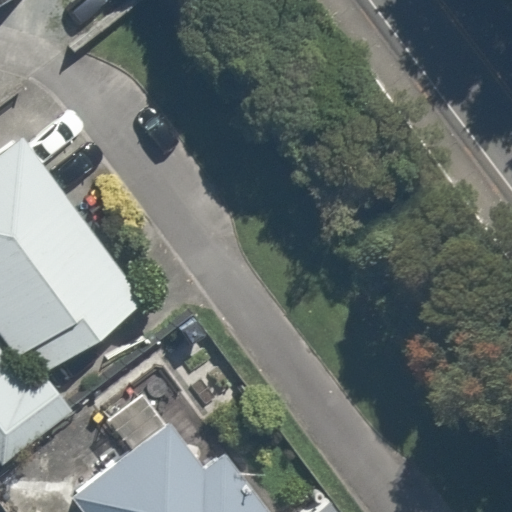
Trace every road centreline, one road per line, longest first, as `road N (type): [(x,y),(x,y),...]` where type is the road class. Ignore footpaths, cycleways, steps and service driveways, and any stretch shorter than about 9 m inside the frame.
road 1 (residential): [(398,511),(100,65)]
road 2 (secondary): [(437,0),(511,98)]
